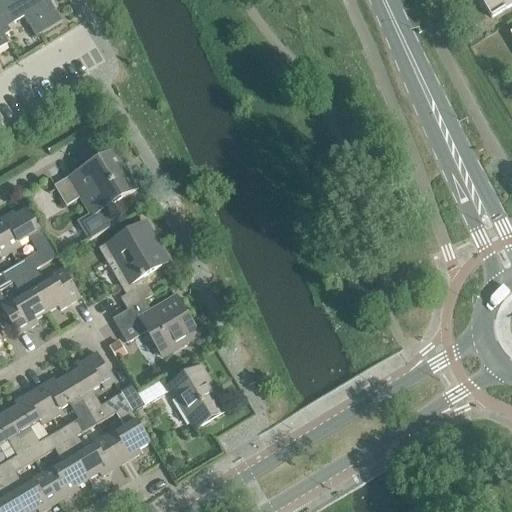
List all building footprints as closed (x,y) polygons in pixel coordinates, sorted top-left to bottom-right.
[(24,19),(36,39),(62,23),(54,10),(57,8),(54,3),(51,5),(47,0),(28,0),(0,17),(0,30),(4,37),(11,33),(8,28),(24,19)] [(1,0),(0,1),(0,17),(28,0),(1,0)] [(511,0),(479,0),(491,20),(511,6),(511,0)] [(0,49),(9,45),(4,37),(0,30),(0,49)] [(69,180),(69,181),(55,189),(66,208),(84,197),(95,216),(136,191),(114,153),(69,180)] [(13,214),(0,221),(0,236),(11,254),(21,248),(19,244),(28,239),(38,254),(33,257),(40,269),(56,259),(27,210),(15,217),(13,214)] [(153,297),(143,280),(168,266),(143,224),(98,251),(107,265),(111,262),(118,275),(114,277),(126,297),(120,300),(127,312),(153,297)] [(0,260),(11,254),(0,236),(0,292),(9,287),(2,275),(0,276),(0,260)] [(63,271),(52,277),(55,281),(45,287),(36,271),(40,269),(33,257),(18,266),(47,315),(58,308),(60,312),(80,300),(63,271)] [(36,321),(47,315),(18,266),(2,275),(9,287),(14,284),(23,300),(13,306),(11,302),(0,308),(18,337),(38,325),(36,321)] [(163,359),(198,338),(175,299),(166,305),(167,307),(161,311),(160,309),(151,314),(145,302),(113,321),(127,345),(148,333),(163,359)] [(117,361),(126,356),(119,343),(110,349),(117,361)] [(79,371),(68,378),(97,426),(112,417),(105,405),(101,408),(91,392),(101,387),(103,390),(114,384),(97,355),(86,361),(77,367),(79,371)] [(192,430),(195,428),(227,409),(226,408),(223,410),(202,374),(205,372),(204,371),(183,383),(177,373),(160,383),(138,397),(132,387),(120,394),(121,396),(132,415),(145,408),(173,391),(194,427),(191,429),(192,430)] [(78,421),(74,424),(81,436),(97,426),(68,378),(57,384),(54,381),(35,392),(52,421),(62,415),(60,412),(69,406),(78,421)] [(6,415),(35,463),(50,454),(43,442),(39,445),(30,429),(39,424),(41,428),(52,421),(35,392),(15,404),(17,408),(6,415)] [(114,432),(104,438),(121,467),(141,455),(138,452),(150,445),(132,415),(121,396),(105,405),(112,417),(116,415),(125,430),(116,436),(114,432)] [(0,452),(0,451),(0,447),(8,443),(17,458),(13,461),(20,472),(35,463),(6,415),(0,418),(0,452)] [(101,479),(111,473),(121,467),(104,438),(93,444),(96,448),(86,454),(77,438),(81,436),(74,424),(59,433),(88,482),(99,475),(101,479)] [(64,467),(54,472),(52,469),(42,475),(59,504),(79,492),(77,489),(88,482),(59,433),(43,442),(50,454),(55,451),(64,467)] [(42,475),(32,481),(34,485),(24,490),(15,475),(20,472),(13,461),(0,468),(0,475),(22,511),(45,511),(59,504),(42,475)] [(0,511),(22,511),(0,475),(0,500),(2,504),(0,505),(0,511)]
